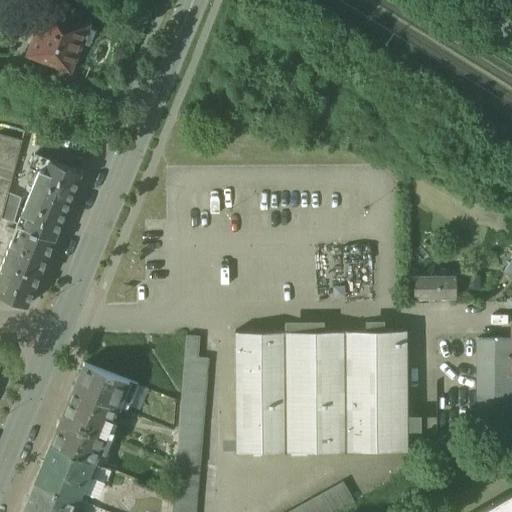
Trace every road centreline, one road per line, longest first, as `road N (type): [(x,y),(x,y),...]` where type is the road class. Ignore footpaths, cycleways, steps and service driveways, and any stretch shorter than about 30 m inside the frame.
road 1 (tertiary): [(52,324),(192,0)]
road 2 (tertiary): [(0,460),(52,324)]
